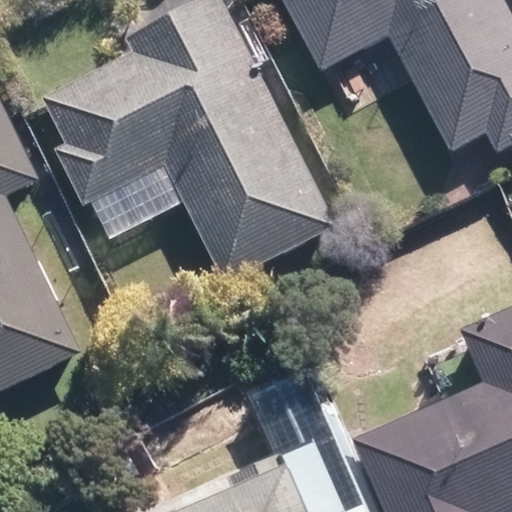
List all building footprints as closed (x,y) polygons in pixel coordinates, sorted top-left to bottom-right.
[(341,227),(226,0),(212,0),(133,40),(139,53),(48,98),(71,144),(59,150),(88,207),(170,169),(228,284),(341,227)] [(511,7),(508,0),(286,0),(324,74),(394,39),(454,155),(493,135),(503,155),(511,150),(511,7)] [(0,397),(86,356),(11,199),(44,183),(2,93),(0,94),(0,397)] [(511,511),(511,314),(467,333),(490,386),(360,441),(390,511),(511,511)] [(343,511),(341,507),(330,511),(319,511),(294,453),(231,481),(237,495),(196,511),(343,511)]
